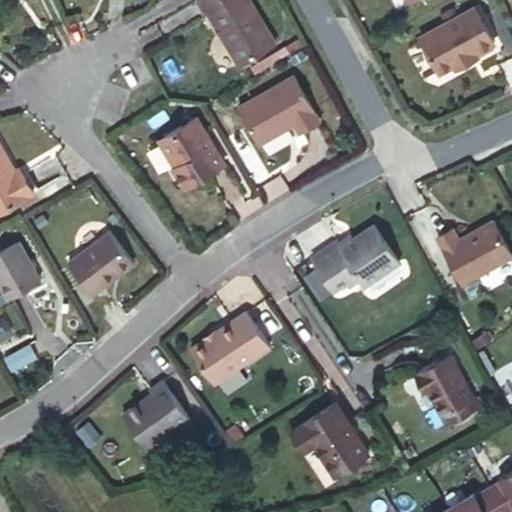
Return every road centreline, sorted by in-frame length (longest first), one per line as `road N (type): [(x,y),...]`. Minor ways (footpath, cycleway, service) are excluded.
road 1 (residential): [(188,277),(54,104),(56,78),(70,55),(110,39)]
road 2 (residential): [(396,154),(207,257),(188,277)]
road 3 (residential): [(188,277),(0,430)]
road 4 (residential): [(396,154),(312,0)]
road 5 (residential): [(511,119),(422,158),(396,154)]
